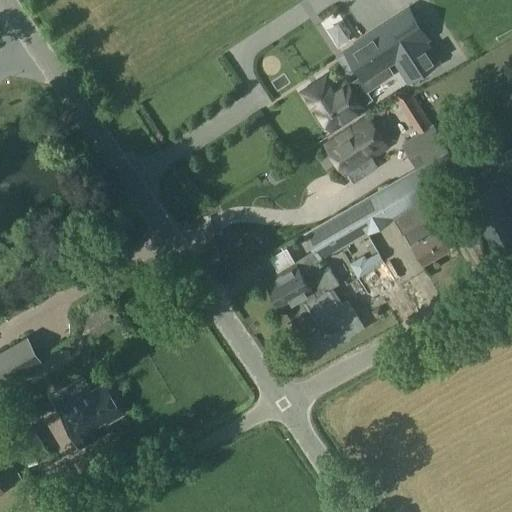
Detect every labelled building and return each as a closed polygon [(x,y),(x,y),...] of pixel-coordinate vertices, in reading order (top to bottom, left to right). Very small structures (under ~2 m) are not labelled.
[(409,9),(365,38),(345,51),(357,68),(361,75),(364,80),(387,64),(395,59),(409,81),(438,62),(424,41),(428,38),(409,9)] [(317,41),(345,34),(340,15),(312,22),(317,41)] [(315,106),(331,129),(361,108),(345,85),(333,90),(325,78),(303,93),(313,107),(315,106)] [(393,95),(406,115),(420,107),(413,96),(393,95)] [(254,108),(255,155),(266,155),(267,164),(279,163),(278,141),(301,141),(301,122),(279,122),(279,108),(254,108)] [(376,166),(370,158),(388,146),(368,117),(325,144),(345,174),(349,172),(354,180),(376,166)] [(402,143),(418,168),(427,163),(439,186),(461,172),(431,125),(418,134),(402,143)] [(465,171),(490,157),(480,139),(455,153),(465,171)] [(368,196),(384,224),(442,190),(439,186),(427,163),(418,168),(368,196)] [(449,181),(458,196),(476,188),(468,170),(449,181)] [(469,201),(492,243),(511,231),(511,225),(500,204),(511,197),(511,185),(509,179),(469,201)] [(345,246),(384,224),(368,196),(326,221),(335,238),(339,236),(345,246)] [(424,261),(449,247),(433,218),(404,234),(411,246),(414,245),(424,261)] [(319,261),(345,246),(339,236),(335,238),(326,221),(304,234),(319,261)] [(357,278),(384,261),(378,251),(367,258),(364,254),(349,263),(357,278)] [(287,306),(317,355),(338,342),(349,341),(348,336),(363,327),(348,303),(343,306),(333,288),(339,285),(328,268),(321,272),(312,256),(297,266),(295,263),(266,281),(283,309),(287,306)] [(91,316),(101,334),(114,327),(104,309),(91,316)] [(24,339),(0,352),(0,386),(4,393),(23,382),(16,370),(35,359),(24,339)] [(97,423),(120,410),(105,385),(92,392),(89,387),(61,403),(68,415),(63,418),(80,448),(103,434),(97,423)] [(47,453),(38,439),(21,449),(29,463),(47,453)]
